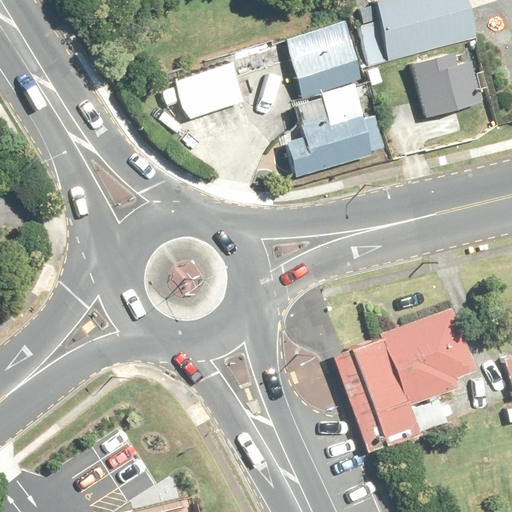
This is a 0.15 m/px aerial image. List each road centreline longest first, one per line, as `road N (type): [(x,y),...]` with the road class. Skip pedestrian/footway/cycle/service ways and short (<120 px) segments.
road 1 (tertiary): [(240,258),(511,199)]
road 2 (primary): [(147,233),(0,7)]
road 3 (primary): [(309,511),(215,333)]
road 4 (tertiary): [(0,400),(127,298)]
